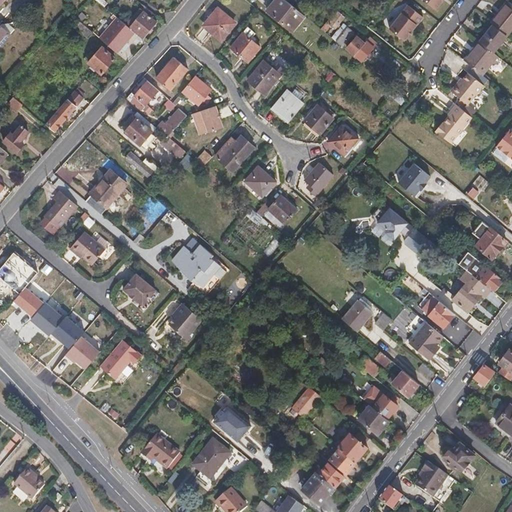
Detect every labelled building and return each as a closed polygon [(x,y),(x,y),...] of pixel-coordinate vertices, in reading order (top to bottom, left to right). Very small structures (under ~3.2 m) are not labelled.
[(80,6),(85,0),(68,0),(77,9),(80,6)] [(89,0),(85,0),(80,6),(82,8),(89,0)] [(291,31),(304,15),(285,0),(277,0),(267,12),(291,31)] [(442,0),(424,0),(436,9),(442,0)] [(511,28),(511,4),(508,1),(490,23),(493,25),(506,36),(511,28)] [(325,24),(337,9),(338,8),(334,5),(325,15),(326,16),(322,21),(325,24)] [(127,25),(135,31),(143,38),(157,22),(141,9),(127,25)] [(218,9),(205,25),(221,39),(235,23),(218,9)] [(325,24),(321,28),(326,32),(331,25),(335,29),(345,16),(337,9),(325,24)] [(417,24),(402,12),(390,28),(405,40),(417,24)] [(127,25),(117,17),(100,38),(117,53),(135,31),(127,25)] [(83,24),(93,32),(98,27),(88,19),(83,24)] [(75,27),(88,38),(93,32),(83,24),(80,21),(75,27)] [(0,25),(0,45),(10,34),(0,25)] [(493,52),(506,36),(493,25),(479,41),(493,52)] [(348,26),(336,41),(342,46),(354,31),(348,26)] [(232,47),(248,61),(260,47),(243,33),(232,47)] [(358,35),(347,49),(361,61),(377,43),(370,36),(365,41),(358,35)] [(497,56),(493,52),(479,41),(464,60),(482,75),(497,56)] [(102,48),(96,54),(92,50),(85,59),(102,74),(115,59),(102,48)] [(26,56),(30,60),(38,53),(34,49),(26,56)] [(157,77),(171,89),(188,69),(174,58),(157,77)] [(265,94),(285,69),(279,64),(274,69),(264,61),(249,79),(265,94)] [(463,79),(452,92),(467,104),(483,85),(469,72),(463,79)] [(196,76),(183,90),(199,104),(211,89),(196,76)] [(401,76),(391,87),(397,92),(406,81),(401,76)] [(169,98),(173,102),(178,96),(171,89),(157,77),(152,83),(159,90),(169,98)] [(451,90),(452,92),(463,79),(461,78),(451,90)] [(135,94),(132,92),(127,97),(141,110),(143,108),(147,104),(159,90),(152,83),(148,80),(135,94)] [(304,103),(287,88),(271,108),(288,122),(304,103)] [(84,98),(75,91),(68,99),(77,106),(84,98)] [(23,105),(14,97),(7,104),(17,112),(23,105)] [(77,106),(68,99),(46,124),(55,132),(63,122),(65,121),(77,106)] [(456,103),(454,102),(448,108),(451,111),(457,104),(456,103)] [(148,113),(152,109),(147,104),(143,108),(148,113)] [(456,134),(471,116),(468,114),(462,109),(457,104),(451,111),(452,112),(449,116),(443,123),(441,122),(434,130),(449,142),(456,134)] [(467,104),(462,109),(468,114),(472,109),(467,104)] [(215,105),(201,110),(208,132),(223,128),(215,105)] [(320,133),(333,118),(318,105),(305,120),(320,133)] [(160,129),(168,136),(187,115),(180,108),(179,107),(160,129)] [(141,144),(151,132),(132,115),(123,125),(127,129),(125,131),(141,144)] [(344,154),(357,138),(342,125),(329,141),(344,154)] [(4,141),(17,152),(24,144),(21,142),(29,133),(21,126),(14,135),(11,132),(4,141)] [(511,128),(499,145),(511,155),(511,128)] [(232,171),(254,147),(241,135),(236,141),(232,138),(215,156),(232,171)] [(0,163),(8,154),(0,146),(0,163)] [(198,159),(205,165),(212,157),(206,151),(198,159)] [(148,176),(153,170),(131,152),(126,157),(148,176)] [(305,180),(318,191),(333,174),(320,162),(305,180)] [(430,178),(414,164),(398,183),(414,197),(430,178)] [(258,166),(245,181),(262,196),(275,181),(258,166)] [(87,201),(102,214),(127,184),(111,170),(91,194),(92,195),(87,201)] [(77,205),(59,190),(54,196),(58,200),(46,215),(47,215),(41,222),(53,232),(58,225),(59,226),(77,205)] [(269,208),(285,223),(296,209),(280,195),(269,208)] [(394,241),(408,223),(389,208),(385,214),(378,208),(370,218),(377,223),(376,225),(394,241)] [(172,223),(177,216),(169,210),(164,217),(172,223)] [(89,215),(84,212),(80,217),(84,221),(89,215)] [(472,232),(481,239),(475,245),(492,258),(505,241),(481,221),(472,232)] [(77,253),(81,256),(91,265),(104,250),(83,232),(69,249),(76,255),(77,253)] [(193,253),(200,244),(193,238),(185,246),(193,253)] [(203,287),(220,266),(211,258),(213,255),(200,244),(193,253),(185,246),(173,261),(178,265),(203,287)] [(475,278),(485,266),(468,252),(458,264),(473,275),(475,278)] [(36,276),(9,255),(0,264),(0,275),(23,293),(28,287),(36,276)] [(475,278),(487,286),(492,291),(502,279),(486,265),(485,266),(475,278)] [(123,288),(130,293),(129,294),(135,300),(136,299),(143,304),(156,289),(136,272),(123,288)] [(475,278),(473,275),(466,283),(466,282),(452,299),(467,311),(481,294),(480,294),(487,286),(475,278)] [(46,303),(28,287),(23,293),(15,303),(31,319),(35,315),(46,303)] [(454,313),(434,297),(424,310),(444,327),(454,313)] [(405,304),(400,299),(387,315),(392,319),(405,304)] [(35,315),(52,332),(64,319),(66,315),(49,300),(46,303),(35,315)] [(358,300),(342,319),(356,331),(372,312),(358,300)] [(167,324),(169,326),(180,335),(180,337),(182,340),(186,339),(188,337),(187,335),(200,320),(180,303),(172,312),(175,314),(172,318),(167,324)] [(392,319),(387,315),(383,312),(375,322),(384,329),(392,319)] [(82,336),(64,319),(52,332),(48,335),(65,352),(70,347),(82,336)] [(442,334),(424,320),(407,342),(425,356),(429,358),(435,350),(431,347),(435,342),(442,334)] [(180,335),(169,326),(168,327),(180,337),(180,335)] [(104,349),(86,332),(82,336),(70,347),(89,367),(104,349)] [(122,339),(100,366),(115,378),(130,360),(134,364),(141,355),(122,339)] [(503,366),(499,371),(511,380),(511,378),(511,348),(501,364),(503,366)] [(386,366),(391,360),(379,350),(374,357),(386,366)] [(358,363),(374,377),(381,368),(365,355),(358,363)] [(495,372),(485,364),(475,378),(486,385),(495,372)] [(408,395),(419,383),(403,370),(393,382),(408,395)] [(372,407),(387,419),(394,411),(391,409),(396,403),(374,386),(363,399),(365,401),(372,407)] [(300,414),(317,394),(308,387),(291,407),(300,414)] [(378,434),(389,420),(387,418),(372,407),(365,401),(359,408),(364,411),(358,418),(378,434)] [(250,425),(223,402),(210,420),(235,443),(250,425)] [(497,422),(511,433),(511,405),(511,404),(497,422)] [(339,448),(355,462),(366,448),(348,433),(337,446),(339,448)] [(154,457),(167,468),(179,452),(157,435),(142,453),(151,461),(154,457)] [(211,477),(230,452),(213,438),(193,464),(211,477)] [(446,454),(463,469),(475,454),(460,442),(453,451),(450,448),(446,454)] [(347,472),(355,462),(339,448),(330,458),(347,472)] [(491,464),(482,457),(479,461),(488,468),(491,464)] [(449,475),(429,462),(423,470),(425,472),(415,485),(433,497),(449,475)] [(327,464),(319,474),(335,487),(343,477),(327,464)] [(34,474),(35,471),(29,465),(15,481),(34,497),(46,483),(38,477),(34,474)] [(334,487),(316,472),(302,489),(320,504),(334,487)] [(404,496),(390,486),(380,499),(394,509),(404,496)] [(231,488),(216,500),(225,511),(240,511),(246,507),(231,488)] [(298,511),(303,506),(289,495),(276,511),(298,511)] [(273,511),(274,511),(261,500),(255,508),(259,511),(273,511)]
